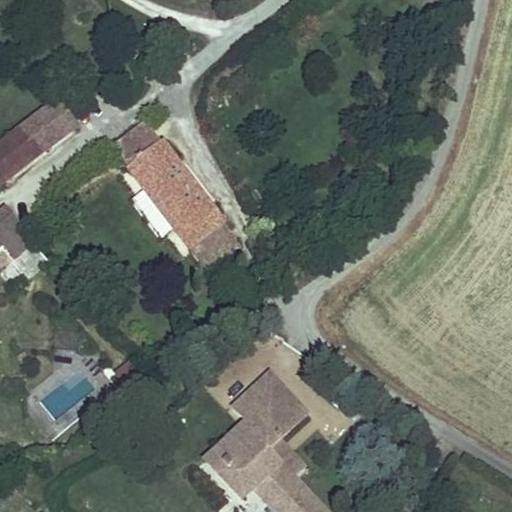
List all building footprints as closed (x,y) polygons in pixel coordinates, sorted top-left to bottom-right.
[(60,106),(0,152),(0,187),(79,129),(60,106)] [(146,129),(113,154),(129,176),(163,150),(146,129)] [(163,150),(129,176),(192,252),(225,227),(163,150)] [(10,216),(0,224),(0,242),(6,250),(0,255),(0,269),(3,274),(36,245),(10,216)] [(225,227),(192,252),(207,270),(208,269),(222,259),(240,246),(225,227)] [(222,259),(208,269),(213,275),(226,265),(222,259)] [(130,361),(118,381),(125,390),(145,378),(130,361)] [(41,401),(59,421),(97,387),(79,367),(41,401)] [(261,414),(230,445),(241,458),(233,467),(255,492),(260,489),(280,511),(325,511),(275,459),(289,444),(261,414)] [(230,445),(221,453),(233,467),(241,458),(230,445)]
